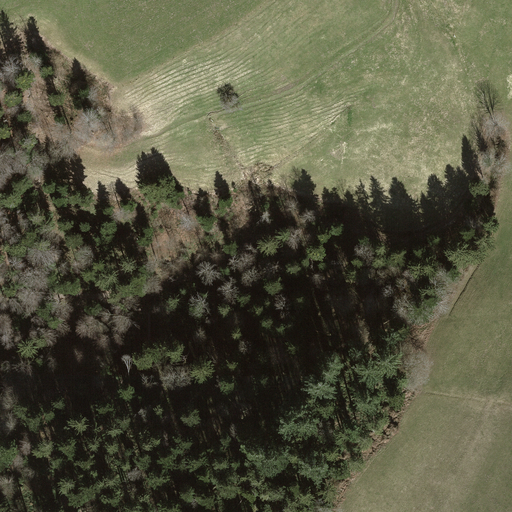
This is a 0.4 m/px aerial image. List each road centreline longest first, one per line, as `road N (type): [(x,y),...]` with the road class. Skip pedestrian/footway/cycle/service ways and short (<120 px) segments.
road 1 (track): [(122,293),(193,273),(260,233),(338,223),(390,241),(449,224),(480,171),(481,110)]
road 2 (track): [(0,306),(122,293)]
